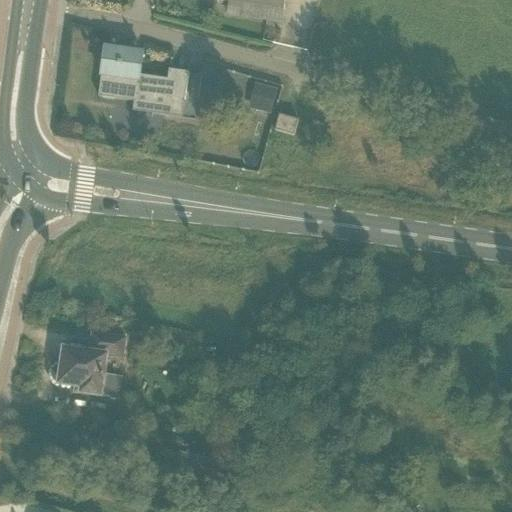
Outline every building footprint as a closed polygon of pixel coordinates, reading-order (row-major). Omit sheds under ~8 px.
[(283,22),(284,11),(286,0),(213,0),(244,4),(242,16),(283,22)] [(169,81),(140,76),(143,55),(105,49),(99,98),(136,103),(137,94),(186,101),(189,72),(170,70),(169,81)] [(277,89),(261,85),(255,111),(271,114),(277,89)] [(294,137),(299,121),(279,116),(275,132),(294,137)] [(123,359),(126,339),(92,335),(90,355),(65,351),(62,367),(61,367),(59,367),(58,367),(56,368),(55,369),(54,370),(53,372),(53,373),(53,375),(53,376),(53,378),(54,379),(55,380),(56,382),(57,383),(58,383),(60,384),(60,386),(82,389),(82,395),(110,399),(115,400),(116,396),(119,396),(122,377),(104,375),(107,357),(123,359)] [(226,465),(217,463),(178,452),(171,477),(184,481),(196,484),(197,485),(195,493),(217,499),(226,465)] [(196,484),(184,481),(179,501),(191,504),(196,484)]
